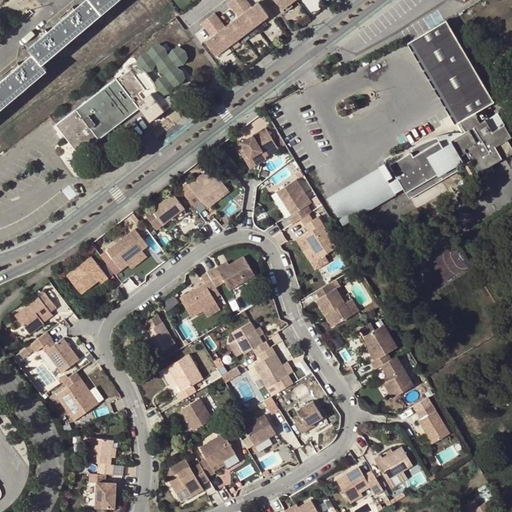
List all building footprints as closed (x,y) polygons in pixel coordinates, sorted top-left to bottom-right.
[(85,0),(29,48),(33,54),(0,81),(0,108),(47,69),(42,63),(116,0),(85,0)] [(212,35),(205,40),(216,54),(268,14),(257,0),(256,0),(251,5),(248,6),(246,3),(248,1),(247,0),(228,0),(228,1),(236,11),(238,10),(240,13),(238,15),(226,24),(223,26),(221,23),(223,21),(215,10),(201,21),(209,32),(212,30),(214,33),(212,35)] [(290,0),(283,6),(285,9),(293,3),(290,0)] [(453,143),(466,165),(471,161),(482,179),(495,171),(492,166),(511,153),(511,145),(508,140),(511,138),(504,126),(492,132),(486,121),(489,119),(483,109),(495,101),(446,22),(408,45),(457,124),(460,122),(466,132),(452,141),(453,143)] [(167,54),(159,43),(136,60),(138,63),(117,80),(116,78),(54,124),(77,155),(138,108),(148,122),(169,107),(171,109),(173,109),(175,109),(177,107),(178,105),(177,103),(176,99),(174,97),(172,96),(170,96),(168,96),(166,97),(165,98),(162,94),(185,77),(176,66),(188,57),(179,45),(167,54)] [(504,126),(497,114),(486,121),(492,132),(504,126)] [(266,128),(237,145),(250,167),(265,158),(265,157),(279,149),(266,128)] [(457,165),(464,162),(453,143),(444,149),(438,138),(437,138),(433,139),(430,140),(426,141),(424,141),(421,142),(417,143),(414,144),(411,145),(409,146),(410,148),(387,162),(396,175),(388,180),(379,166),(327,200),(341,225),(403,191),(411,201),(460,170),(457,165)] [(222,160),(232,172),(237,167),(228,156),(222,160)] [(511,157),(503,163),(506,168),(511,164),(511,157)] [(186,183),(179,188),(189,200),(195,195),(201,202),(224,184),(211,167),(187,185),(186,183)] [(289,216),(293,224),(312,212),(308,205),(312,202),(297,179),(278,191),(284,200),(292,214),(289,216)] [(224,184),(201,202),(206,209),(229,191),(224,184)] [(184,208),(172,194),(145,216),(157,231),(184,208)] [(289,216),(292,214),(284,200),(280,203),(289,216)] [(338,247),(319,217),(305,225),(309,232),(304,236),(311,247),(318,258),(319,259),(338,247)] [(106,251),(120,269),(127,263),(126,261),(143,248),(147,244),(134,228),(106,251)] [(318,258),(311,247),(304,251),(311,263),(318,258)] [(147,253),(143,248),(126,261),(127,263),(130,266),(147,253)] [(446,250),(432,259),(455,294),(469,285),(446,250)] [(107,277),(91,255),(66,274),(80,292),(98,279),(100,282),(107,277)] [(207,272),(216,286),(225,281),(230,290),(255,275),(244,256),(228,266),(217,271),(216,268),(207,272)] [(216,268),(217,271),(228,266),(226,262),(216,268)] [(341,288),(336,280),(325,286),(329,294),(321,299),(317,301),(326,315),(331,313),(338,324),(353,315),(346,303),(337,290),(341,288)] [(205,282),(180,297),(192,316),(204,309),(216,302),(205,282)] [(329,294),(325,286),(316,291),(321,299),(329,294)] [(50,310),(56,306),(45,291),(15,314),(30,333),(44,322),(43,320),(41,318),(50,310)] [(346,303),(353,315),(360,311),(352,299),(346,303)] [(216,302),(204,309),(206,314),(219,306),(216,302)] [(52,313),(50,310),(41,318),(43,320),(52,313)] [(144,332),(156,353),(174,342),(162,321),(158,313),(145,321),(149,329),(144,332)] [(331,313),(326,315),(333,327),(338,324),(331,313)] [(252,349),(262,343),(259,337),(255,330),(251,321),(232,332),(243,353),(252,349)] [(361,329),(366,336),(377,330),(372,323),(361,329)] [(365,337),(368,342),(373,352),(370,354),(374,361),(387,354),(397,348),(385,325),(377,330),(366,336),(365,337)] [(46,331),(37,337),(43,345),(52,338),(46,331)] [(80,358),(63,336),(55,342),(46,349),(62,371),(80,358)] [(43,345),(37,337),(21,349),(27,357),(43,345)] [(52,338),(43,345),(46,349),(55,342),(52,338)] [(252,349),(256,355),(258,354),(269,348),(265,341),(262,343),(252,349)] [(373,352),(368,342),(364,345),(370,354),(373,352)] [(269,348),(258,354),(261,360),(274,353),(271,347),(269,348)] [(274,382),(287,374),(279,361),(274,353),(261,360),(253,365),(266,387),(274,382)] [(192,384),(203,378),(189,354),(168,366),(181,390),(178,393),(181,399),(196,390),(192,384)] [(391,360),(387,354),(374,361),(372,362),(376,369),(381,366),(391,360)] [(413,386),(396,357),(391,360),(381,366),(387,376),(390,380),(387,382),(384,384),(393,398),(413,386)] [(279,361),(287,374),(292,371),(284,358),(279,361)] [(62,380),(67,386),(80,377),(76,371),(62,380)] [(292,383),(287,374),(274,382),(279,391),(292,383)] [(89,389),(80,377),(67,386),(57,393),(74,419),(97,403),(87,391),(89,389)] [(99,402),(89,389),(87,391),(97,403),(99,402)] [(274,395),(266,399),(273,412),(281,408),(274,395)] [(199,397),(181,408),(193,429),(212,418),(199,397)] [(313,401),(297,410),(300,415),(294,420),(302,433),(309,429),(307,426),(311,423),(322,416),(313,401)] [(494,401),(472,415),(476,421),(498,408),(497,406),(500,404),(499,401),(495,404),(494,401)] [(451,434),(434,405),(419,413),(423,420),(420,421),(434,444),(451,434)] [(264,415),(243,427),(254,446),(275,433),(264,415)] [(206,458),(199,462),(207,476),(215,472),(214,470),(212,466),(222,460),(235,453),(223,433),(200,447),(206,458)] [(99,461),(98,472),(106,473),(113,474),(114,463),(111,462),(112,453),(113,445),(114,438),(93,435),(90,460),(99,461)] [(167,448),(171,455),(181,449),(176,442),(167,448)] [(381,456),(374,460),(387,481),(412,466),(402,447),(383,459),(381,456)] [(207,476),(199,462),(191,468),(186,459),(171,468),(175,475),(168,479),(176,492),(187,486),(193,495),(203,489),(200,485),(209,480),(207,476)] [(224,463),(222,460),(212,466),(214,470),(224,463)] [(375,495),(383,491),(374,475),(366,479),(364,476),(359,467),(336,480),(348,500),(370,488),(375,495)] [(105,481),(106,473),(98,472),(90,472),(89,480),(96,481),(94,505),(114,507),(116,482),(105,481)] [(182,501),(193,495),(187,486),(176,492),(182,501)] [(475,499),(462,507),(465,511),(469,511),(470,511),(497,511),(489,498),(479,504),(475,499)] [(316,511),(309,499),(298,506),(288,511),(316,511)]
